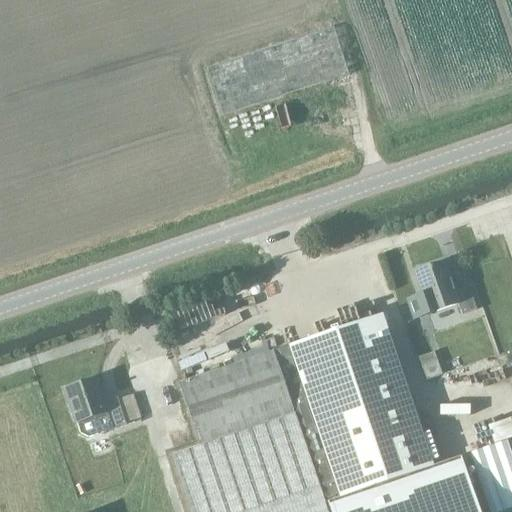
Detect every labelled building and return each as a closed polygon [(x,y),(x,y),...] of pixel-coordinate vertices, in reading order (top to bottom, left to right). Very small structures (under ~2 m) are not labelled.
[(205,67),(222,116),(347,74),(332,26),(205,67)] [(257,156),(263,166),(282,154),(276,144),(257,156)] [(414,272),(428,314),(457,304),(461,315),(476,310),(467,286),(454,291),(444,262),(414,272)] [(284,285),(275,291),(295,319),(303,313),(284,285)] [(326,511),(477,511),(458,454),(429,465),(400,378),(378,314),(273,352),(294,413),(323,502),(326,511)] [(294,413),(273,352),(178,384),(199,445),(294,413)] [(75,423),(76,423),(80,434),(88,438),(126,425),(117,398),(104,403),(96,379),(64,389),(75,423)] [(326,511),(323,502),(294,413),(199,445),(171,454),(190,511),(326,511)]
